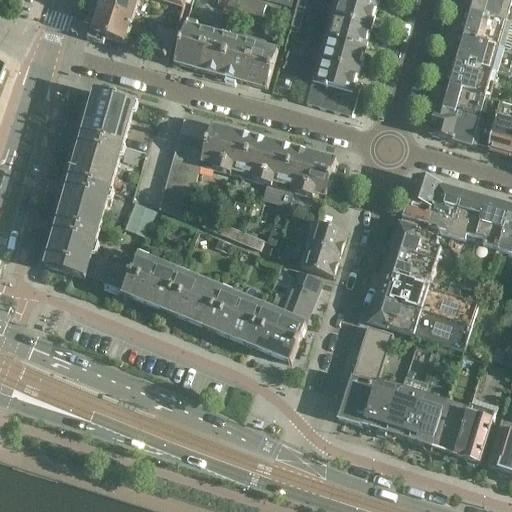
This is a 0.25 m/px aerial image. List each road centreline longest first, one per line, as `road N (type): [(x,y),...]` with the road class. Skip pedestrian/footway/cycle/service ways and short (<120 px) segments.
road 1 (residential): [(47,53),(388,146)]
road 2 (residential): [(304,464),(373,236),(388,146)]
road 3 (secondary): [(304,464),(0,338)]
road 4 (secondary): [(0,393),(298,497)]
road 5 (tertiary): [(0,206),(47,53)]
road 6 (residential): [(388,146),(426,0)]
road 7 (secondary): [(435,511),(304,464)]
road 8 (residential): [(511,182),(388,146)]
